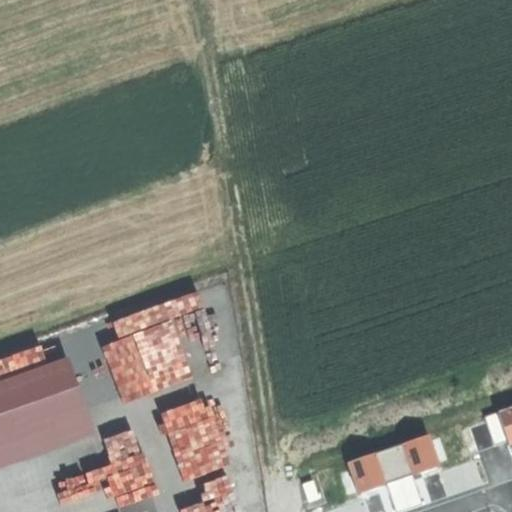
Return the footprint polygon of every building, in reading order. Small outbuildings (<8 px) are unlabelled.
[(69,357),(0,382),(0,469),(98,435),(69,357)] [(237,359),(167,380),(202,495),(272,474),(237,359)] [(511,399),(493,406),(504,435),(511,432),(511,399)] [(355,489),(436,461),(425,429),(344,457),(355,489)] [(92,456),(54,468),(62,491),(99,479),(92,456)] [(166,461),(131,467),(139,507),(173,500),(166,461)]
